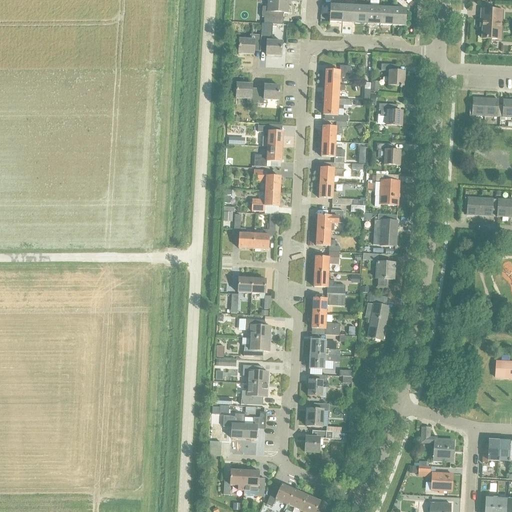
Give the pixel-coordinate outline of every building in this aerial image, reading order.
[(288,1),(272,0),(268,0),(268,8),(262,7),(262,18),(264,18),(264,25),(283,26),(283,13),(288,13),(288,1)] [(368,7),(367,25),(380,26),(381,8),(379,8),(379,1),(370,0),(370,8),(368,7)] [(329,23),(342,24),(343,6),(330,5),(329,23)] [(342,24),(355,25),(356,7),(343,6),(342,24)] [(355,25),(367,25),(368,7),(356,7),(355,25)] [(380,26),(392,27),(393,9),(381,8),(380,26)] [(393,9),(392,27),(405,27),(406,10),(393,9)] [(503,20),(503,11),(481,10),(481,19),(483,19),(482,39),(499,40),(501,20),(503,20)] [(254,51),(261,51),(262,35),(251,35),(250,40),(239,39),(238,54),(254,55),(254,51)] [(262,35),(261,51),(266,52),(266,56),(282,57),(282,42),(272,41),(272,36),(262,35)] [(388,86),(404,87),(405,73),(395,72),(396,66),(381,65),(381,71),(389,72),(388,86)] [(326,71),(325,86),(340,87),(340,86),(340,78),(346,79),(346,73),(351,73),(351,67),(340,66),(340,72),(326,71)] [(248,104),(258,104),(259,92),(252,92),(252,85),(237,84),(236,99),(248,99),(248,104)] [(259,92),(258,104),(268,105),(268,100),(279,101),(280,87),(265,86),(264,92),(259,92)] [(325,86),(324,101),(339,102),(339,100),(340,91),(345,92),(345,86),(340,86),(340,87),(325,86)] [(469,116),(485,117),(486,100),(473,99),(473,105),(470,105),(469,116)] [(337,122),(347,123),(348,123),(349,117),(338,116),(339,106),(344,106),(352,106),(352,101),(344,101),(339,100),(339,102),(324,101),(323,115),(328,116),(328,122),(337,122)] [(485,117),(500,118),(501,106),(498,106),(499,101),(486,100),(485,117)] [(500,118),(511,118),(511,100),(504,101),(503,106),(501,106),(500,118)] [(378,115),(378,124),(386,124),(386,126),(402,127),(402,112),(396,112),(397,106),(379,105),(379,111),(381,111),(380,116),(378,115)] [(323,128),(322,142),(336,143),(336,135),(342,135),(342,129),(346,129),(347,123),(337,122),(336,128),(323,128)] [(262,147),(268,148),(268,147),(283,148),(283,133),(269,133),(270,127),(258,126),(258,132),(263,132),(262,147)] [(322,142),(321,157),(335,158),(335,164),(344,164),(345,152),(341,152),(335,151),(336,143),(322,142)] [(384,166),(400,167),(400,152),(391,151),(391,145),(377,144),(376,151),(378,151),(378,158),(384,159),(384,166)] [(255,155),(255,161),(254,167),(268,167),(268,162),(282,162),(283,148),(268,147),(268,148),(268,156),(255,155)] [(321,169),(320,184),(334,185),(334,178),(344,178),(344,170),(345,164),(335,164),(334,170),(321,169)] [(266,183),(266,192),(280,193),(281,178),(267,177),(267,172),(254,171),(254,182),(266,183)] [(374,207),(380,207),(380,205),(397,206),(399,182),(397,182),(397,176),(376,175),(376,177),(376,181),(376,182),(381,182),(380,197),(375,197),(374,207)] [(344,206),(351,206),(365,207),(365,199),(360,199),(360,201),(344,200),(339,200),(339,193),(334,193),(334,185),(320,184),(319,199),(333,200),(333,206),(344,206)] [(280,193),(266,192),(265,201),(253,200),(252,212),(265,213),(265,207),(280,208),(280,193)] [(467,216),(480,217),(481,200),(465,199),(464,210),(467,210),(467,216)] [(493,212),(495,212),(496,200),(481,200),(480,217),(492,217),(493,212)] [(498,218),(510,218),(511,201),(496,200),(495,212),(498,212),(498,218)] [(331,232),(334,233),(334,226),(338,226),(338,224),(343,224),(344,211),(331,210),(331,217),(318,216),(317,231),(331,232)] [(223,222),(232,223),(233,213),(224,213),(223,222)] [(239,249),(254,250),(255,235),(245,235),(246,229),(240,229),(241,216),(235,215),(234,235),(240,235),(239,249)] [(255,235),(254,250),(269,251),(269,236),(275,237),(276,216),(270,215),(270,230),(264,230),(264,236),(255,235)] [(374,221),(373,245),(379,246),(395,247),(397,222),(396,222),(395,222),(396,216),(378,215),(378,221),(374,221)] [(330,247),(329,252),(340,253),(340,247),(335,247),(336,241),(330,240),(331,232),(317,231),(316,246),(330,247)] [(315,258),(315,273),(329,273),(329,264),(335,264),(339,265),(339,259),(340,253),(329,252),(329,258),(315,258)] [(393,280),(394,265),(377,264),(376,279),(376,288),(387,289),(387,280),(393,280)] [(327,288),(327,294),(345,295),(345,286),(334,285),(334,282),(328,282),(329,273),(315,273),(314,287),(327,288)] [(238,293),(252,294),(253,280),(239,279),(238,293)] [(253,280),(252,294),(266,295),(266,280),(253,280)] [(313,299),(312,314),(326,315),(327,306),(344,307),(345,295),(327,294),(327,300),(313,299)] [(369,302),(386,305),(387,298),(370,295),(369,302)] [(367,339),(382,341),(388,308),(374,305),(367,339)] [(325,336),(340,336),(341,325),(326,325),(326,315),(312,314),(311,329),(326,330),(325,336)] [(251,331),(251,338),(270,339),(271,328),(265,327),(265,321),(246,320),(245,331),(251,331)] [(270,339),(251,338),(250,346),(244,346),(244,357),(263,358),(264,352),(270,352),(270,339)] [(311,341),(310,355),(340,357),(341,350),(334,350),(334,351),(325,350),(326,342),(311,341)] [(340,363),(340,357),(310,355),(310,369),(324,370),(325,362),(328,362),(333,362),(340,363)] [(495,378),(511,378),(511,363),(509,363),(509,356),(502,356),(501,363),(496,363),(495,378)] [(249,377),(248,384),(268,385),(269,373),(263,372),(263,367),(243,366),(243,377),(249,377)] [(309,382),(308,392),(308,396),(326,397),(327,388),(323,388),(323,382),(327,383),(328,376),(310,375),(310,381),(309,382)] [(268,385),(248,384),(248,392),(242,392),(242,405),(263,406),(264,398),(267,398),(268,385)] [(329,412),(329,405),(314,405),(314,411),(307,410),(306,427),(323,428),(324,412),(329,412)] [(227,413),(227,408),(213,407),(213,415),(222,416),(222,413),(227,413)] [(245,426),(244,439),(257,440),(257,429),(265,429),(266,413),(260,413),(260,419),(254,418),(254,427),(245,426)] [(231,438),(244,439),(245,426),(235,426),(236,417),(224,417),(224,427),(232,428),(231,438)] [(443,462),(453,462),(454,442),(437,441),(437,438),(430,438),(431,428),(422,427),(421,444),(435,444),(434,460),(443,460),(443,462)] [(341,440),(342,433),(312,432),(312,438),(306,438),(305,453),(319,454),(320,439),(341,440)] [(223,452),(223,441),(213,441),(213,451),(223,452)] [(488,461),(499,462),(500,442),(490,441),(489,445),(483,445),(482,463),(488,463),(488,461)] [(499,462),(509,462),(510,442),(500,442),(499,462)] [(419,467),(419,478),(432,478),(432,492),(452,493),(453,475),(435,474),(436,468),(429,468),(429,467),(419,467)] [(239,491),(245,492),(246,472),(232,471),(232,481),(225,481),(224,495),(231,496),(231,486),(239,486),(239,491)] [(245,492),(244,497),(258,497),(265,498),(266,479),(259,479),(260,473),(246,472),(245,492)] [(276,500),(288,506),(295,491),(283,485),(282,486),(276,484),(267,505),(272,508),(276,500)] [(288,506),(301,511),(308,496),(295,491),(288,506)] [(308,496),(301,511),(316,511),(321,502),(308,496)] [(496,511),(497,500),(486,499),(486,497),(481,496),(479,511),(496,511)] [(496,511),(507,511),(508,500),(497,500),(496,511)]
